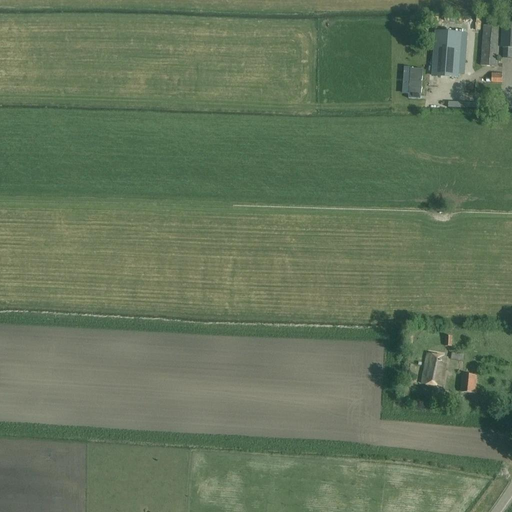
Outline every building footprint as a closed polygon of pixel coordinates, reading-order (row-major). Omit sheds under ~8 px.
[(511,23),(502,23),(501,48),(503,48),(503,58),(511,58),(511,23)] [(483,26),(482,44),(475,43),(473,64),(480,64),(480,66),(498,67),(501,27),(483,26)] [(459,70),(460,57),(465,57),(466,43),(461,42),(462,34),(435,32),(433,68),(428,67),(428,72),(433,72),(432,76),(458,79),(459,74),(465,75),(465,70),(459,70)] [(491,83),(502,83),(502,73),(492,73),(491,83)] [(464,355),(452,353),(451,360),(463,362),(464,355)] [(448,358),(427,354),(422,384),(442,387),(448,358)] [(477,377),(462,375),(460,393),(475,395),(477,377)] [(426,397),(427,388),(417,387),(416,396),(426,397)]
